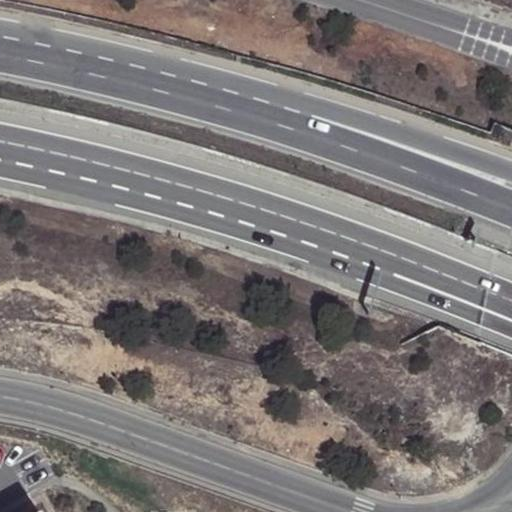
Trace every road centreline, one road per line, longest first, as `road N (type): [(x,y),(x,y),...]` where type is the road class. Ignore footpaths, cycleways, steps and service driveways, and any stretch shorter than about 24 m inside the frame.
road 1 (motorway): [(511,214),(330,141),(0,59)]
road 2 (motorway): [(511,172),(270,92),(0,44)]
road 3 (motorway): [(0,143),(181,185),(377,249)]
road 4 (unclassified): [(0,396),(81,415),(335,506)]
road 5 (motorway): [(377,249),(391,284),(511,336)]
road 6 (residential): [(365,0),(511,49)]
road 7 (motorway): [(377,249),(511,305)]
